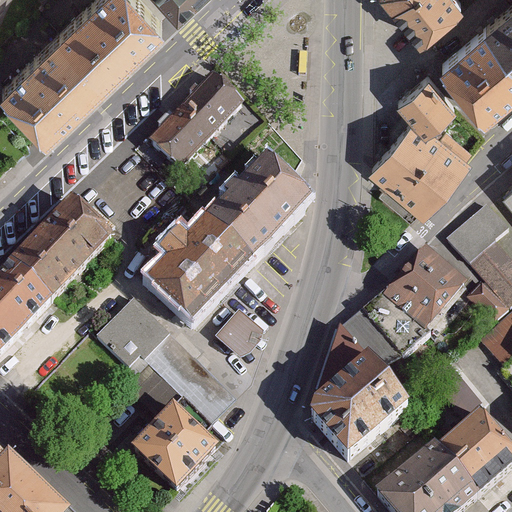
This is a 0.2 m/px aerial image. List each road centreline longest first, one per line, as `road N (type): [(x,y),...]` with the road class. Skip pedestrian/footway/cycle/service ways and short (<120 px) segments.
road 1 (unclassified): [(237,0),(0,219)]
road 2 (secondary): [(323,284),(341,175),(342,0)]
road 3 (residential): [(323,284),(384,273),(511,141)]
road 4 (secondary): [(273,425),(323,284)]
road 5 (residential): [(99,511),(0,420)]
